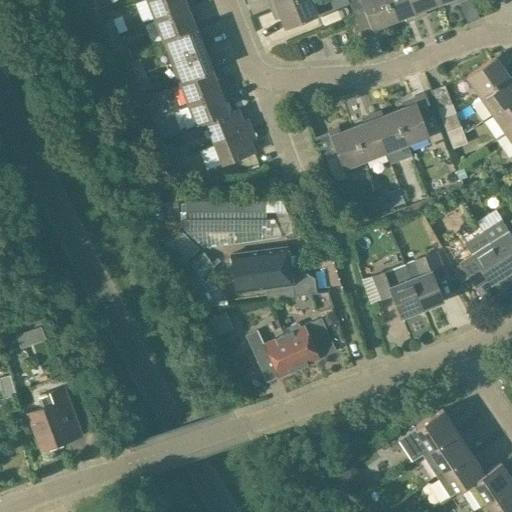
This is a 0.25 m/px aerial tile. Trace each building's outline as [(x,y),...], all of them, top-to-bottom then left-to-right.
[(189,0),(146,0),(154,19),(192,5),(189,0)] [(267,0),(271,10),(296,0),(267,0)] [(275,20),(280,18),(284,28),(316,16),(310,0),(296,0),(271,10),(275,20)] [(383,30),(381,25),(393,21),(384,0),(347,0),(353,14),(351,15),(360,38),(383,30)] [(409,0),(384,0),(393,21),(403,17),(405,22),(416,18),(409,0)] [(424,9),(435,5),(433,0),(409,0),(416,18),(426,14),(424,9)] [(433,0),(435,5),(447,1),(449,6),(458,2),(467,23),(479,18),(471,0),(433,0)] [(196,15),(192,5),(154,19),(163,41),(194,28),(190,17),(196,15)] [(104,23),(110,37),(119,34),(113,19),(104,23)] [(163,41),(166,49),(160,51),(165,64),(208,48),(204,37),(199,40),(194,28),(163,41)] [(120,36),(119,34),(110,37),(115,52),(124,49),(122,43),(127,42),(124,34),(120,36)] [(211,71),(207,60),(212,58),(208,48),(165,64),(170,78),(176,76),(179,83),(211,71)] [(499,54),(494,57),(466,77),(480,97),(508,77),(501,67),(506,64),(499,54)] [(129,62),(135,77),(145,73),(139,58),(129,62)] [(215,82),(211,71),(179,83),(188,104),(225,90),(221,79),(215,82)] [(151,87),(145,73),(135,77),(141,91),(151,87)] [(511,81),(508,77),(480,97),(493,116),(511,102),(511,81)] [(437,110),(441,119),(456,113),(452,104),(451,104),(444,85),(432,90),(439,109),(437,110)] [(196,126),(205,122),(227,113),(223,102),(229,100),(225,90),(188,104),(196,126)] [(403,102),(405,107),(394,111),(407,144),(428,136),(430,144),(442,139),(434,117),(433,117),(425,94),(403,102)] [(162,115),(161,113),(156,100),(146,104),(152,119),(162,115)] [(511,130),(511,102),(493,116),(506,134),(511,130)] [(237,109),(227,113),(205,122),(214,143),(250,129),(247,119),(241,121),(237,109)] [(394,111),(382,116),(380,111),(370,115),(385,152),(407,144),(394,111)] [(167,130),(162,115),(152,119),(158,133),(167,130)] [(360,119),(361,123),(351,127),(364,160),(385,152),(370,115),(360,119)] [(446,131),(450,141),(464,136),(465,135),(461,126),(446,131)] [(327,131),(329,135),(336,155),(324,160),(334,183),(347,178),(343,168),(364,160),(351,127),(339,132),(337,127),(327,131)] [(254,139),(250,129),(214,143),(222,165),(254,153),(249,141),(254,139)] [(163,146),(169,161),(178,157),(182,155),(179,148),(175,149),(173,143),(179,141),(176,134),(161,140),(164,146),(163,146)] [(468,144),(465,135),(464,136),(450,141),(453,149),(468,144)] [(186,180),(178,157),(169,161),(177,181),(186,180)] [(265,201),(185,201),(185,215),(266,215),(266,211),(274,211),(286,239),(297,237),(281,200),(265,200),(265,201)] [(500,219),(482,232),(499,258),(509,274),(511,271),(511,231),(510,234),(500,219)] [(462,283),(469,278),(476,288),(487,281),(490,285),(509,274),(499,258),(482,232),(463,244),(472,257),(453,269),(462,283)] [(292,297),(290,286),(291,286),(286,248),(230,256),(235,293),(272,288),(273,299),(292,297)] [(424,257),(404,265),(422,310),(442,302),(434,280),(445,275),(436,252),(424,257)] [(404,265),(383,273),(372,277),(380,299),(392,295),(401,318),(422,310),(404,265)] [(333,310),(320,316),(326,326),(338,321),(333,310)] [(227,312),(211,319),(217,334),(233,327),(227,312)] [(281,331),(283,335),(298,368),(318,360),(309,339),(322,332),(317,320),(300,328),(298,324),(281,331)] [(41,327),(32,330),(36,343),(45,339),(41,327)] [(277,378),(298,368),(283,335),(262,344),(256,331),(244,336),(258,366),(269,361),(277,378)] [(42,408),(28,413),(42,450),(68,442),(59,417),(71,413),(62,388),(37,397),(42,408)] [(411,462),(422,455),(428,451),(427,450),(456,431),(442,410),(414,428),(397,438),(411,462)] [(435,476),(442,472),(441,471),(470,452),(456,431),(427,450),(428,451),(432,457),(427,461),(435,476)] [(450,497),(473,482),(472,481),(484,473),(470,452),(441,471),(442,472),(447,479),(441,483),(450,497)] [(481,508),(487,504),(486,502),(511,485),(511,481),(500,462),(484,473),(472,481),(473,482),(477,489),(472,493),(481,508)] [(511,511),(511,485),(486,502),(487,504),(491,510),(488,511),(511,511)]
